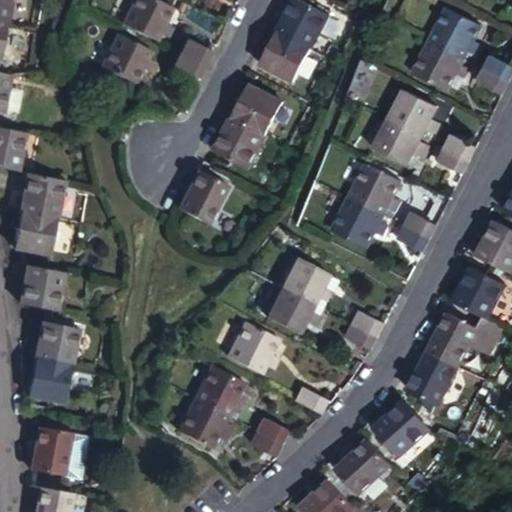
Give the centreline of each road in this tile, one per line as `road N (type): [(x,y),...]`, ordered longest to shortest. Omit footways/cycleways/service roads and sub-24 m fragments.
road 1 (residential): [(249,511),(342,424),(388,363),(504,148)]
road 2 (residential): [(12,511),(0,313)]
road 3 (residential): [(163,169),(257,0)]
